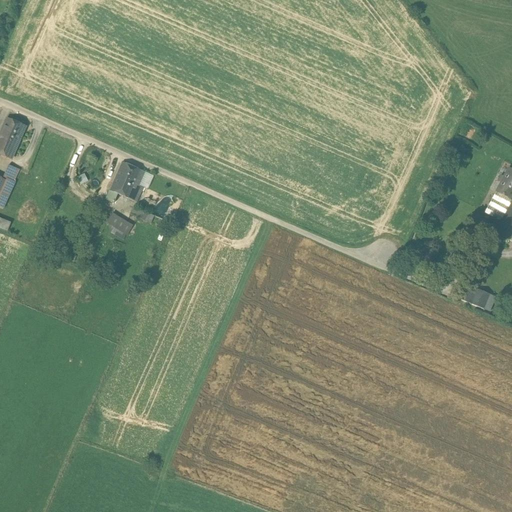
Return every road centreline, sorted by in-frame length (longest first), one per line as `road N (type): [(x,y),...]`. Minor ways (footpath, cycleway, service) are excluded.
road 1 (unclassified): [(0,101),(382,266)]
road 2 (track): [(272,218),(156,483)]
